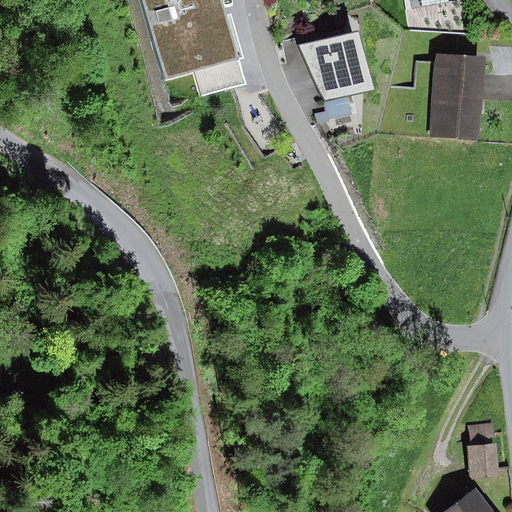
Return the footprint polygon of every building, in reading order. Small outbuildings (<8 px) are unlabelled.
[(220,0),(140,0),(162,77),(237,56),(220,0)] [(350,31),(299,43),(322,101),(365,91),(350,31)] [(434,46),(433,132),(483,132),(484,46),(434,46)] [(501,445),(468,446),(469,479),(502,478),(501,445)] [(490,511),(475,490),(442,511),(490,511)]
